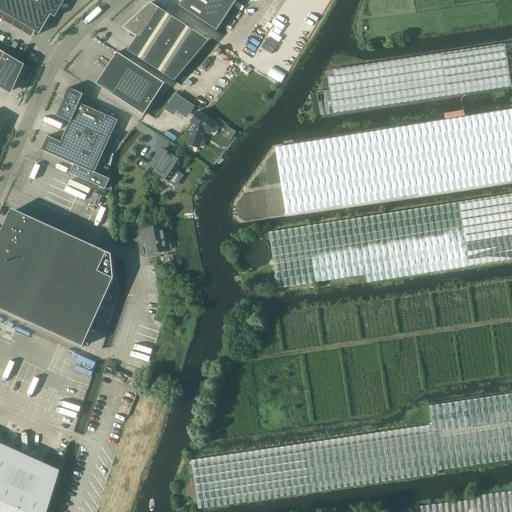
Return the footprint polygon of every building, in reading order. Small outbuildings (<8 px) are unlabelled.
[(64,0),(0,0),(0,10),(35,31),(40,33),(51,15),(55,17),(64,0)] [(183,0),(179,6),(217,30),(235,3),(237,0),(183,0)] [(275,37),(294,4),(287,0),(282,0),(264,31),(275,37)] [(128,50),(175,81),(210,40),(151,2),(123,27),(137,36),(128,50)] [(511,42),(504,43),(333,69),(334,76),(328,76),(329,90),(317,92),(320,115),(511,87),(511,86),(511,85),(511,42)] [(4,52),(0,49),(0,75),(12,55),(5,50),(4,52)] [(96,84),(144,115),(165,83),(117,52),(96,84)] [(19,59),(12,55),(0,75),(0,87),(11,94),(26,63),(19,59)] [(244,63),(239,69),(242,72),(247,66),(244,63)] [(48,136),(41,149),(75,164),(71,173),(106,189),(110,179),(105,177),(109,168),(99,164),(114,129),(118,120),(80,103),(84,94),(69,87),(57,115),(70,121),(67,129),(61,142),(48,136)] [(174,111),(183,98),(177,94),(168,107),(174,111)] [(184,100),(179,107),(184,110),(189,103),(184,100)] [(286,215),(419,194),(419,196),(511,181),(511,109),(275,148),(286,215)] [(192,133),(188,145),(199,148),(205,130),(210,133),(217,124),(199,112),(198,112),(192,121),(191,120),(189,123),(190,124),(187,130),(188,129),(192,133)] [(160,163),(154,172),(169,181),(182,161),(164,149),(156,160),(160,163)] [(511,194),(357,219),(269,232),(278,288),(366,274),(367,282),(511,259),(511,194)] [(0,244),(0,308),(83,346),(102,304),(67,289),(88,243),(16,210),(0,244)] [(147,244),(149,254),(168,251),(168,249),(172,249),(170,240),(166,240),(164,226),(141,230),(143,240),(148,240),(149,244),(147,244)] [(112,254),(88,243),(67,289),(102,304),(114,278),(112,254)] [(511,393),(429,406),(432,425),(305,444),(191,461),(199,508),(199,509),(439,473),(439,472),(439,471),(511,460),(511,393)] [(0,511),(44,511),(57,470),(48,466),(0,444),(0,511)] [(511,511),(511,491),(476,496),(476,500),(413,507),(413,511),(511,511)]
